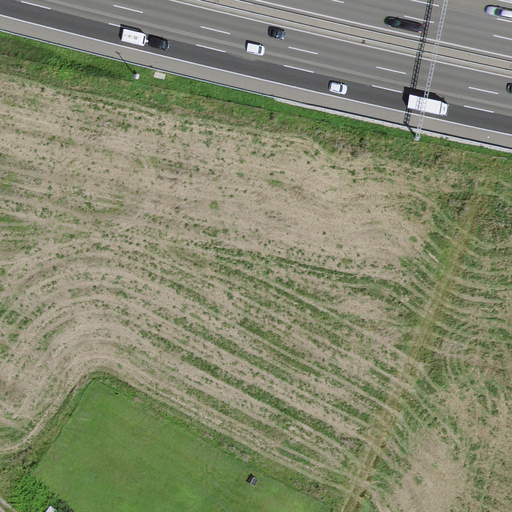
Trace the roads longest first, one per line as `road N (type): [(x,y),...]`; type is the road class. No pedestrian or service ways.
road 1 (motorway): [(55,0),(511,106)]
road 2 (motorway): [(511,29),(377,0)]
